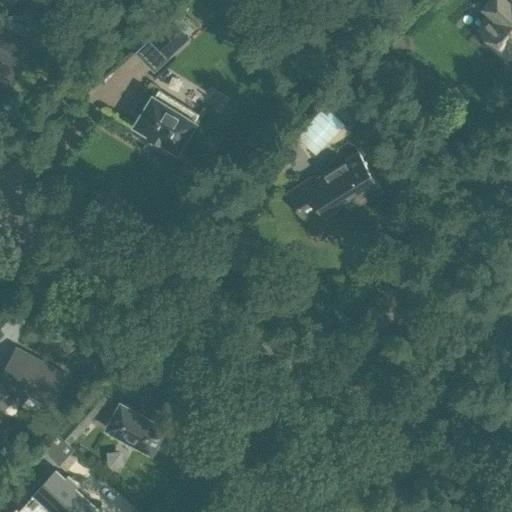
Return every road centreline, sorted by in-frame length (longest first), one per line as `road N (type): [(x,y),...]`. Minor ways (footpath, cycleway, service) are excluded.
road 1 (secondary): [(339,388),(209,338),(0,224)]
road 2 (residential): [(339,388),(421,278),(511,181)]
road 3 (secondary): [(511,501),(339,388)]
road 4 (tertiary): [(236,511),(339,388)]
